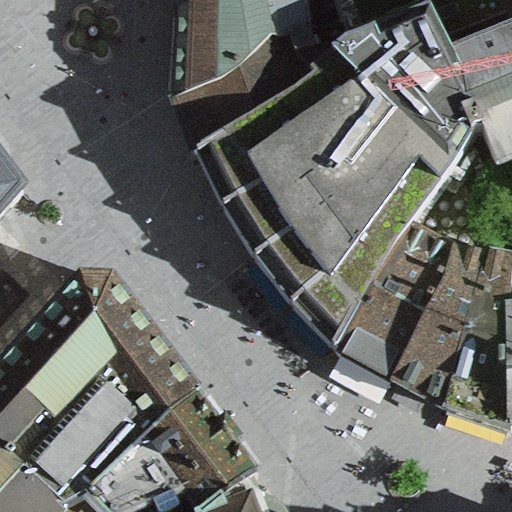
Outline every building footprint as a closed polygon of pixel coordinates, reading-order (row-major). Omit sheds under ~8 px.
[(275,40),(277,42),(344,21),(337,0),(266,0),(180,15),(177,61),(175,99),(176,101),(225,86),(273,42),(275,40)] [(182,0),(180,15),(266,0),(182,0)] [(337,0),(344,21),(351,44),(431,8),(427,0),(337,0)] [(313,75),(316,79),(196,156),(198,160),(234,226),(253,260),(331,349),(335,352),(396,246),(475,133),(485,131),(455,57),(454,57),(431,8),(351,44),(346,47),(313,75)] [(351,44),(344,21),(277,42),(275,40),(273,42),(225,86),(176,101),(183,119),(196,155),(196,156),(316,79),(313,75),(346,47),(351,44)] [(500,168),(511,163),(511,314),(507,316),(508,432),(511,433),(511,427),(511,32),(455,57),(485,131),(500,168)] [(470,197),(503,194),(500,168),(485,131),(475,133),(396,246),(335,352),(350,360),(402,387),(449,412),(477,298),(474,296),(472,286),(478,257),(470,197)] [(0,219),(23,194),(0,164),(0,219)] [(508,432),(507,316),(511,261),(478,257),(472,286),(474,296),(477,298),(449,412),(449,413),(465,418),(506,432),(508,432)] [(0,511),(100,511),(87,499),(104,482),(196,396),(151,338),(111,285),(82,284),(75,292),(0,374),(0,511)] [(186,499),(196,511),(209,511),(255,477),(254,476),(256,475),(234,446),(240,441),(234,433),(225,421),(219,426),(196,396),(104,482),(87,499),(100,511),(179,511),(176,504),(186,499)] [(257,480),(255,477),(209,511),(283,511),(282,511),(273,503),(262,498),(261,497),(255,482),(257,480)]
